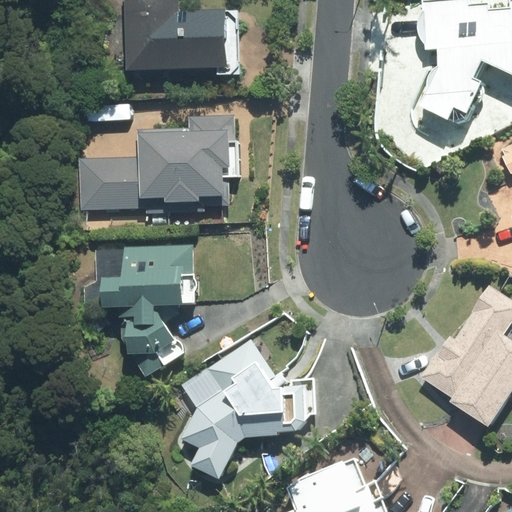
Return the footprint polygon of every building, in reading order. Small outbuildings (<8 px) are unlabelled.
[(133,0),(137,76),(139,75),(140,82),(239,78),(236,15),(190,16),(189,0),(133,0)] [(511,11),(496,12),(496,5),(476,7),(475,0),(473,0),(428,3),(432,54),(447,53),(448,71),(447,73),(429,112),(460,126),(466,114),(479,121),(494,88),(485,84),(493,67),(511,75),(511,11)] [(86,213),(235,209),(235,181),(245,181),(244,145),(241,146),(240,118),(194,120),(194,131),(141,133),(142,159),(84,161),(86,213)] [(186,318),(186,314),(196,313),(197,309),(200,309),(198,248),(130,250),(131,283),(112,283),(113,314),(126,314),(127,341),(152,380),(192,354),(173,326),(186,318)] [(496,433),(511,408),(511,300),(491,287),(457,341),(453,338),(442,357),(439,355),(424,379),(459,402),(456,407),(496,433)] [(277,380),(255,344),(211,372),(225,395),(201,410),(185,444),(204,453),(196,471),(226,485),(244,447),(250,443),(285,442),(284,439),(304,438),(312,428),(311,391),(293,392),(283,377),(277,380)] [(303,506),(288,511),(383,511),(359,456),(294,485),(303,506)]
